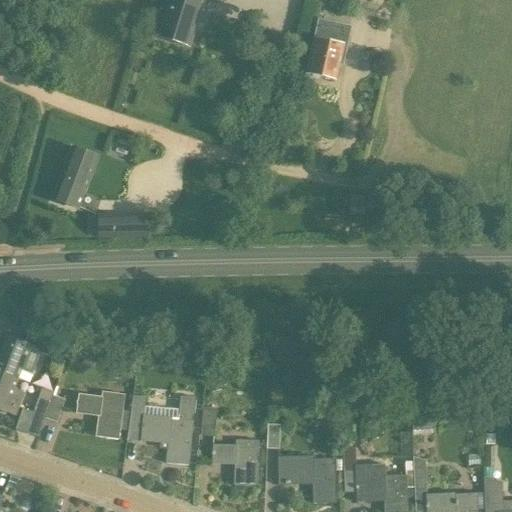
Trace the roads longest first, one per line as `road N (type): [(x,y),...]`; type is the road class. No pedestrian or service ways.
road 1 (primary): [(511,255),(0,270)]
road 2 (unclassified): [(0,75),(38,96),(296,172)]
road 3 (residential): [(163,511),(0,453)]
